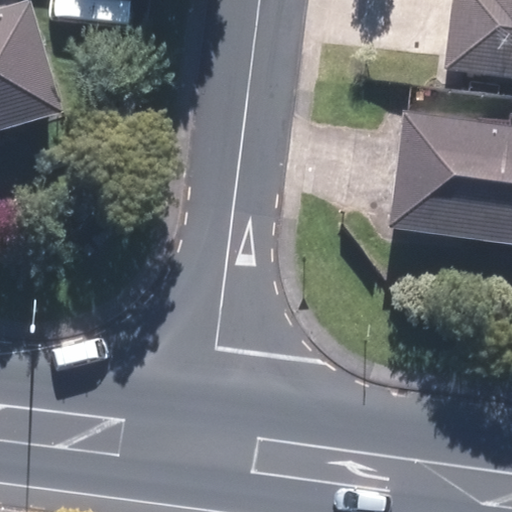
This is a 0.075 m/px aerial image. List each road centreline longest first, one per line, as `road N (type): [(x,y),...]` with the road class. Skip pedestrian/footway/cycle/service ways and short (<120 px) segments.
road 1 (residential): [(257,0),(205,455)]
road 2 (secondary): [(205,455),(511,493)]
road 3 (secondary): [(0,429),(205,455)]
